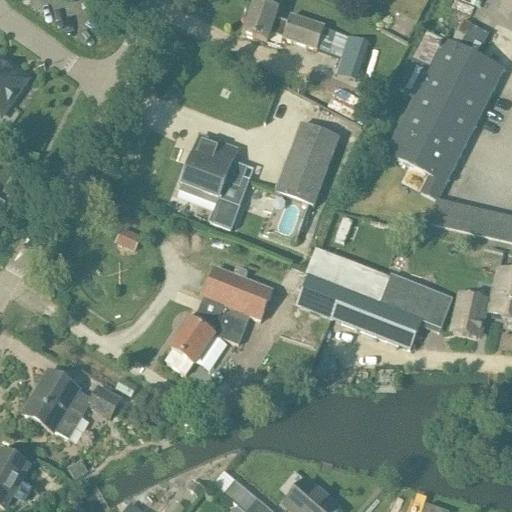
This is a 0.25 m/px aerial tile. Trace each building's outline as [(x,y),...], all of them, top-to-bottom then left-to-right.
[(349,40),(325,31),(291,20),(288,27),(276,23),(279,13),(256,5),(245,39),(268,47),(272,37),(284,41),(284,42),(317,54),(317,53),(342,61),(336,77),(357,84),(370,46),(350,39),(349,40)] [(431,180),(422,196),(438,204),(503,75),(427,36),(398,92),(416,101),(387,158),(431,180)] [(26,84),(2,67),(0,65),(0,119),(0,120),(26,84)] [(230,72),(223,89),(237,95),(230,113),(259,124),(273,88),(230,72)] [(340,141),(301,127),(275,196),(314,211),(340,141)] [(248,172),(233,166),(239,152),(201,138),(182,188),(180,195),(217,209),(220,202),(226,186),(240,192),(248,172)] [(240,210),(220,202),(210,227),(233,235),(239,219),(237,218),(240,210)] [(511,223),(442,212),(437,241),(511,252),(511,223)] [(138,241),(122,233),(116,246),(132,254),(138,241)] [(344,293),(332,325),(410,355),(422,324),(442,332),(454,302),(391,278),(390,282),(315,253),(305,278),(344,293)] [(272,294),(214,271),(197,314),(198,314),(192,324),(191,323),(171,352),(173,353),(165,364),(184,378),(212,338),(238,348),(249,321),(260,325),(272,294)] [(344,293),(305,278),(287,271),(284,279),(295,283),(292,291),(303,295),(297,311),(332,325),(344,293)] [(511,275),(499,272),(492,303),(461,297),(453,335),(476,340),(482,315),(501,319),(501,321),(511,323),(511,275)] [(338,363),(323,357),(314,380),(329,385),(338,363)] [(70,444),(86,417),(91,408),(112,420),(122,403),(99,390),(93,402),(79,394),(80,393),(50,375),(25,418),(70,444)] [(121,383),(115,393),(131,402),(137,391),(121,383)] [(133,408),(140,411),(144,402),(137,399),(133,408)] [(31,469),(3,453),(0,458),(0,508),(6,511),(31,469)] [(67,470),(73,482),(86,476),(80,464),(67,470)] [(238,511),(239,511),(251,511),(258,504),(224,474),(212,488),(238,511)] [(191,482),(186,488),(197,497),(202,490),(191,482)] [(337,511),(338,511),(307,485),(287,508),(291,511),(337,511)]
